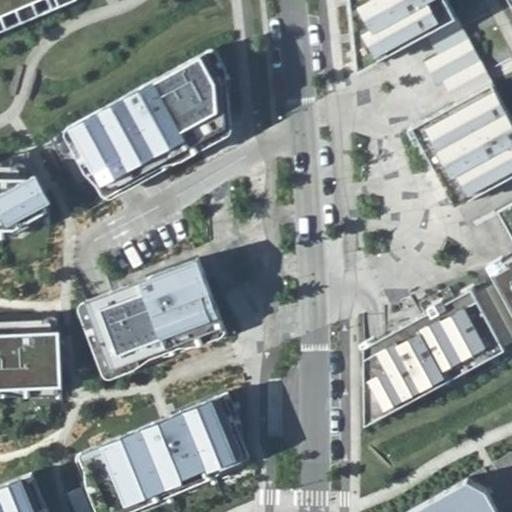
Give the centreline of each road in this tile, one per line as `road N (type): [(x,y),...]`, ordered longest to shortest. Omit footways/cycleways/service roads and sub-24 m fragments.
road 1 (residential): [(304,120),(120,226),(69,242)]
road 2 (residential): [(304,120),(316,320)]
road 3 (residential): [(316,320),(321,511)]
road 4 (residential): [(290,0),(304,120)]
